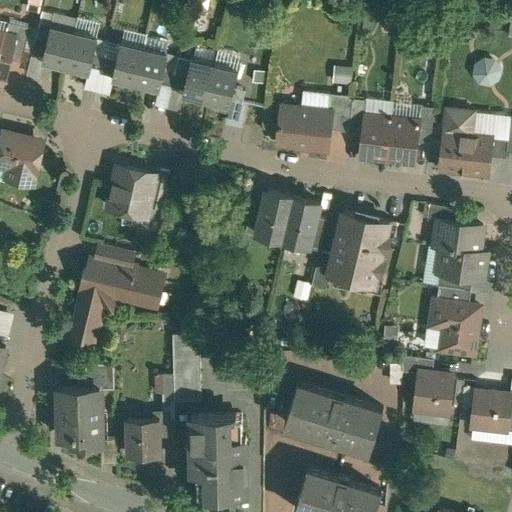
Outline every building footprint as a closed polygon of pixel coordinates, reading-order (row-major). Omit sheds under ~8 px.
[(31,25),(9,20),(6,33),(16,36),(10,57),(22,60),(31,25)] [(75,30),(51,24),(47,41),(36,38),(33,51),(44,54),(43,59),(66,65),(75,30)] [(98,35),(75,30),(66,65),(90,70),(91,65),(103,68),(106,55),(94,52),(98,35)] [(6,33),(0,31),(0,71),(6,74),(10,57),(16,36),(6,33)] [(145,46),(121,41),(118,58),(106,55),(103,68),(115,70),(113,76),(137,81),(145,46)] [(168,52),(145,46),(137,81),(160,87),(161,81),(173,84),(176,72),(164,69),(168,52)] [(476,82),(496,82),(496,57),(477,57),(476,82)] [(188,74),(176,72),(173,84),(185,87),(183,93),(207,98),(215,63),(192,58),(188,74)] [(238,69),(215,63),(207,98),(229,104),(230,104),(231,98),(243,101),(246,88),(234,86),(238,69)] [(337,68),(338,81),(353,79),(352,66),(337,68)] [(354,94),(331,92),(329,109),(332,110),(330,128),(350,130),(354,96),(354,94)] [(367,98),(354,96),(350,130),(350,132),(362,133),(364,113),(365,113),(367,98)] [(243,101),(231,98),(230,104),(229,104),(225,119),(245,123),(250,103),(243,101)] [(365,113),(364,113),(362,133),(360,154),(388,157),(393,116),(394,103),(393,103),(392,116),(365,113)] [(329,109),(282,104),(282,107),(278,110),(278,116),(280,120),(278,139),(311,143),(311,145),(328,147),(330,128),(332,110),(329,109)] [(435,106),(422,104),(420,119),(421,119),(419,139),(431,140),(435,106)] [(475,109),(448,106),(445,130),(472,133),(475,109)] [(420,119),(393,116),(388,157),(416,160),(419,139),(421,119),(420,119)] [(34,136),(6,130),(0,153),(0,161),(11,164),(8,174),(33,179),(41,147),(38,146),(34,139),(34,136)] [(472,133),(445,130),(441,166),(488,171),(493,136),(472,133)] [(156,171),(120,163),(110,205),(147,214),(150,202),(157,171),(156,171)] [(172,170),(156,166),(156,171),(157,171),(150,202),(164,205),(172,170)] [(319,199),(269,187),(265,203),(259,230),(260,230),(308,242),(309,242),(316,215),(319,199)] [(265,203),(253,200),(246,231),(259,234),(260,230),(259,230),(265,203)] [(390,219),(344,208),(334,252),(329,270),(331,271),(345,274),(344,278),(358,281),(359,277),(375,281),(378,270),(382,271),(385,257),(381,256),(384,246),(388,247),(391,234),(387,233),(390,219)] [(328,218),(316,215),(309,242),(308,242),(307,246),(320,249),(328,218)] [(483,223),(440,217),(436,243),(443,244),(479,250),(483,223)] [(134,249),(101,241),(97,257),(130,265),(131,261),(134,249)] [(479,250),(443,244),(439,270),(473,275),(483,277),(487,251),(479,250)] [(334,252),(320,249),(312,284),(327,287),(331,271),(329,270),(334,252)] [(97,257),(92,255),(89,267),(87,267),(82,286),(84,286),(76,319),(74,318),(70,337),(84,340),(85,334),(96,337),(100,320),(98,319),(103,301),(113,303),(115,293),(149,301),(152,290),(156,291),(161,288),(165,273),(138,266),(139,263),(131,261),(130,265),(97,257)] [(473,275),(439,270),(438,283),(440,283),(472,287),(473,275)] [(472,287),(440,283),(438,298),(470,302),(472,287)] [(438,298),(435,297),(433,317),(445,319),(441,346),(474,351),(481,304),(470,302),(438,298)] [(16,313),(0,308),(0,333),(10,336),(16,313)] [(202,398),(201,331),(174,332),(175,398),(202,398)] [(435,357),(403,352),(403,369),(420,370),(420,369),(433,371),(435,357)] [(114,361),(86,362),(87,386),(101,385),(101,387),(115,387),(114,361)] [(433,371),(420,369),(420,370),(416,405),(450,409),(454,373),(433,371)] [(384,405),(298,378),(285,420),(371,447),(384,405)] [(87,386),(60,386),(61,435),(74,435),(74,442),(102,441),(102,438),(102,437),(101,409),(102,409),(101,387),(101,385),(87,386)] [(489,389),(477,387),(472,423),(508,427),(511,405),(511,396),(511,391),(499,390),(498,388),(491,387),(489,389)] [(175,406),(164,406),(164,415),(165,415),(165,428),(175,428),(175,406)] [(237,411),(192,412),(193,468),(206,468),(206,489),(248,488),(248,453),(247,444),(250,444),(250,443),(247,443),(247,432),(237,432),(237,411)] [(164,415),(127,416),(128,434),(134,434),(135,451),(162,451),(161,433),(165,428),(165,415),(164,415)] [(117,462),(116,436),(102,437),(102,438),(102,441),(102,463),(117,462)] [(375,511),(383,488),(308,464),(295,507),(312,511),(375,511)]
